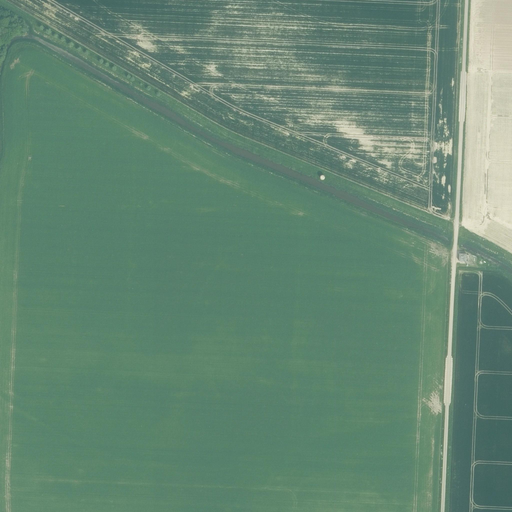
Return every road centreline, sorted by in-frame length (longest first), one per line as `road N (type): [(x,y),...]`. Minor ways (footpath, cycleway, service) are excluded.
road 1 (track): [(511,258),(471,232),(236,142),(0,3)]
road 2 (unclassified): [(442,511),(465,0)]
